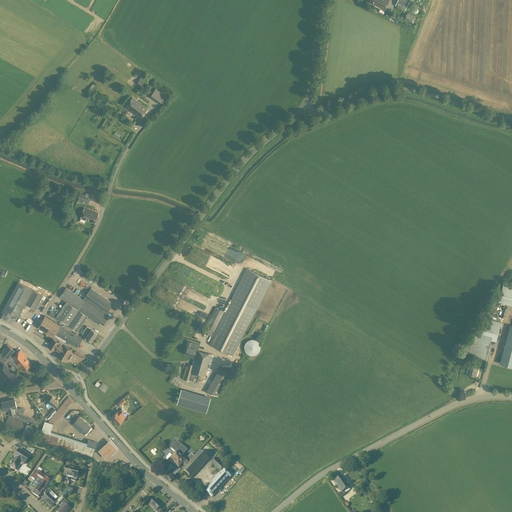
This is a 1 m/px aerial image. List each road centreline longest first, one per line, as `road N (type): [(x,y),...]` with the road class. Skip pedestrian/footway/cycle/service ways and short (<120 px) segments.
road 1 (unclassified): [(66,386),(236,170),(306,106)]
road 2 (unclassified): [(22,341),(94,233),(117,167),(155,109)]
road 3 (tertiary): [(274,511),(324,473),(453,405),(511,397)]
road 4 (unclassified): [(306,106),(327,109),(406,85),(511,119)]
road 5 (residential): [(78,511),(90,463),(17,440),(0,459)]
road 6 (tertiary): [(154,481),(66,386)]
